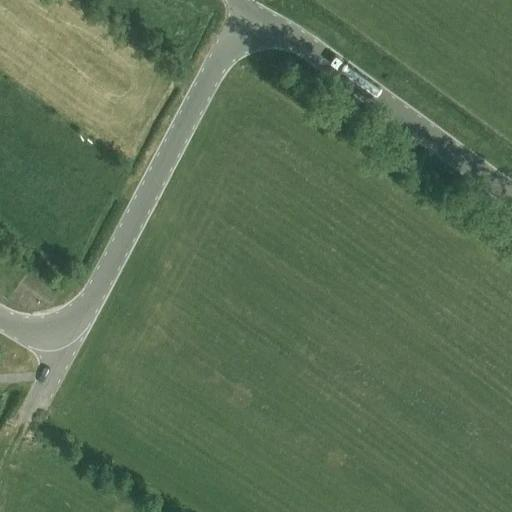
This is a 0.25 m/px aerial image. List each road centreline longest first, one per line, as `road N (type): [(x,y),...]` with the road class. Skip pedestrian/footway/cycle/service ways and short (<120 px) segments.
road 1 (unclassified): [(251,8),(83,314),(48,331),(0,318)]
road 2 (unclassified): [(511,195),(251,8)]
